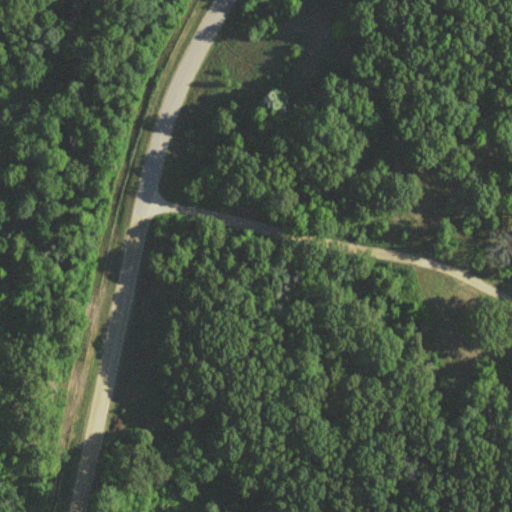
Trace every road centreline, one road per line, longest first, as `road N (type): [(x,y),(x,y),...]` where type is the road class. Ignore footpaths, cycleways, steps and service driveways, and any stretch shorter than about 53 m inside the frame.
road 1 (residential): [(218,0),(166,106),(74,511)]
road 2 (track): [(143,196),(457,271),(511,302)]
